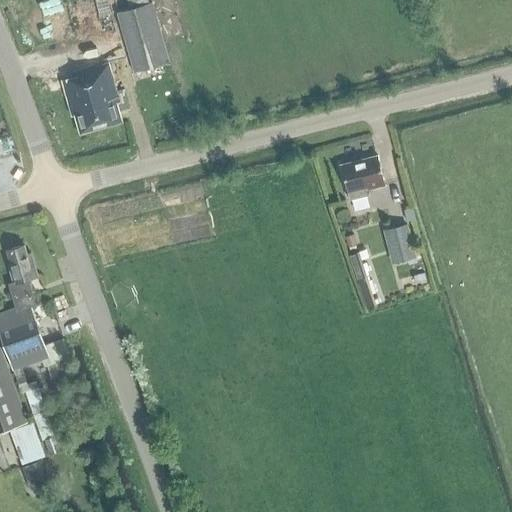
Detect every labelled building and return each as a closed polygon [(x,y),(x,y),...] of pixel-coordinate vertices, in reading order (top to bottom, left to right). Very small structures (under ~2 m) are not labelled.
[(107,0),(97,0),(101,14),(110,12),(107,0)] [(128,49),(135,76),(168,67),(164,49),(153,7),(150,8),(136,12),(130,13),(119,16),(128,49)] [(74,115),(80,134),(121,122),(118,112),(129,109),(123,89),(115,92),(106,63),(76,73),(77,77),(61,81),(71,116),(74,115)] [(340,166),(348,196),(349,200),(369,195),(367,190),(381,187),(385,186),(377,156),(340,166)] [(383,230),(392,264),(417,258),(407,224),(383,230)] [(353,235),(344,237),(348,248),(357,245),(353,235)] [(6,252),(11,266),(8,267),(14,284),(9,285),(16,308),(0,313),(0,338),(11,370),(48,357),(32,310),(37,308),(28,280),(38,277),(30,254),(26,255),(23,246),(6,252)] [(358,252),(349,256),(357,280),(366,277),(358,252)] [(422,265),(396,272),(399,281),(424,274),(422,265)] [(0,357),(0,432),(24,424),(0,357)]
